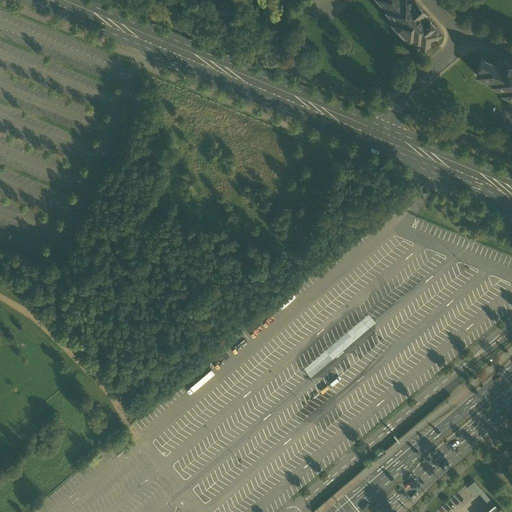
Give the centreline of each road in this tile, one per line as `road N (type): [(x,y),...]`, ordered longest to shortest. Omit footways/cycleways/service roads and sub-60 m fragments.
road 1 (unclassified): [(30,0),(378,147)]
road 2 (unclassified): [(385,128),(77,0)]
road 3 (primary): [(511,372),(345,511)]
road 4 (primary): [(381,511),(511,402)]
road 5 (unclassified): [(378,147),(511,212)]
road 6 (unclassified): [(511,180),(385,128)]
road 7 (residential): [(385,128),(406,87),(464,35)]
